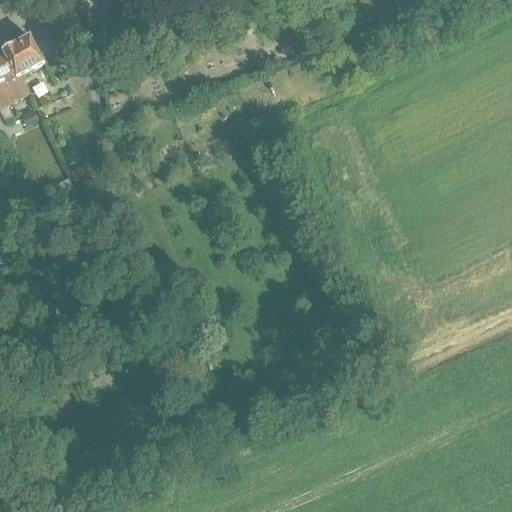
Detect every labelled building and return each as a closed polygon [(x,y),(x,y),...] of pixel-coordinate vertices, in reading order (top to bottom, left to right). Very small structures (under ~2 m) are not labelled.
[(393,0),(403,16),(419,7),(414,0),(393,0)] [(0,112),(29,97),(20,80),(45,67),(31,41),(0,57),(0,112)] [(316,73),(301,74),(302,86),(318,85),(316,73)] [(89,166),(72,174),(81,192),(98,184),(89,166)] [(40,189),(10,203),(9,201),(2,203),(14,231),(21,227),(19,223),(49,210),(40,189)]
